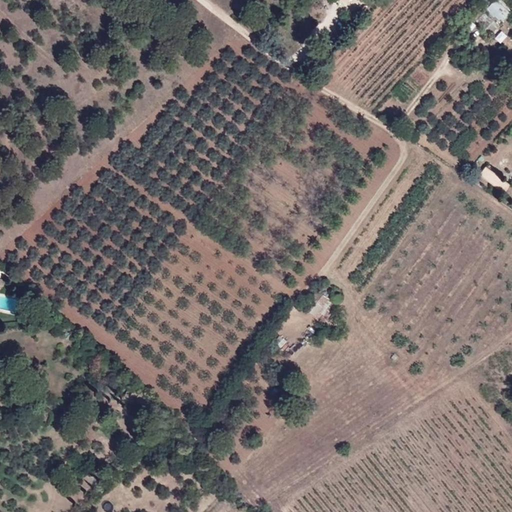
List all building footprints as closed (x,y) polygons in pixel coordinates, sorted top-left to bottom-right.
[(494,0),(489,7),(503,20),(511,10),(500,0),(494,0)] [(497,25),(482,12),(475,19),(479,23),(479,24),(489,34),(497,25)] [(497,187),(503,178),(485,166),(479,174),(497,187)] [(510,184),(503,178),(497,187),(504,192),(510,184)] [(323,305),(329,297),(319,289),(305,308),(316,316),(324,306),(323,305)] [(339,304),(329,297),(323,305),(324,306),(316,316),(325,322),(339,304)] [(150,410),(156,403),(141,390),(135,397),(150,410)] [(162,421),(167,416),(164,413),(159,418),(162,421)]
